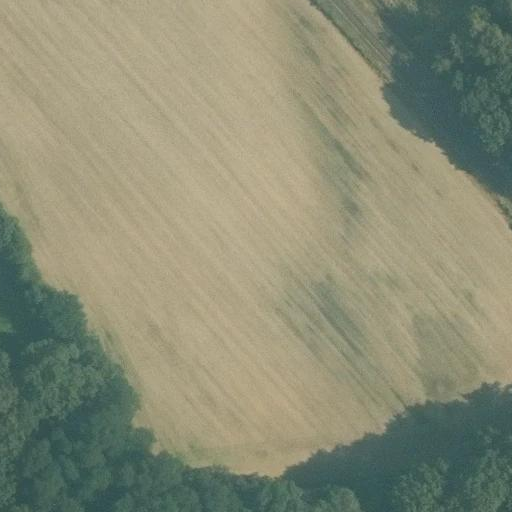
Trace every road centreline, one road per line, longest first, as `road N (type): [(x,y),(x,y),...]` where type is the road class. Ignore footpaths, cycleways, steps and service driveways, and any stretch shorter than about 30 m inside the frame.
road 1 (track): [(511,461),(393,493),(185,511)]
road 2 (track): [(511,155),(372,0)]
